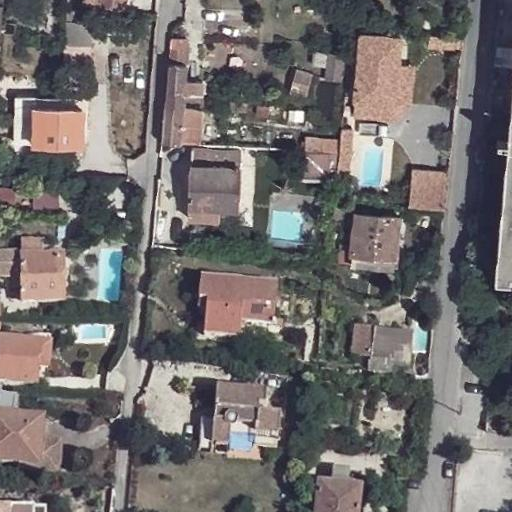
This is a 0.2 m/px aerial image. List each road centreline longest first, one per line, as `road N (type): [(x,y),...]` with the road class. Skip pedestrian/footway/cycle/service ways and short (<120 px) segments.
road 1 (residential): [(424,511),(475,0)]
road 2 (residential): [(117,511),(166,0)]
